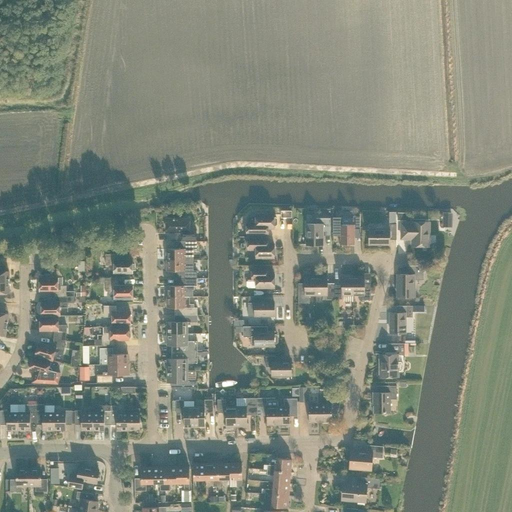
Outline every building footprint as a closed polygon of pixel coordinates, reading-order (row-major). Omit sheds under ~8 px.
[(406,221),(406,213),(397,213),(397,221),(406,221)] [(452,213),(442,213),(442,227),(452,227),(452,213)] [(181,215),(172,215),(172,218),(166,218),(166,233),(182,233),(182,240),(196,240),(196,229),(190,228),(190,218),(181,218),(181,215)] [(274,215),(255,215),(255,223),(246,223),(246,235),(268,234),(268,228),(274,228),(274,226),(275,226),(276,225),(276,219),(275,218),(274,218),(274,215)] [(360,229),(360,216),(353,216),(353,225),(342,225),(342,218),(332,218),(333,236),(341,236),(341,244),(353,244),(353,229),(360,229)] [(330,236),(330,218),(316,218),(316,225),(306,225),(306,245),(322,245),(322,236),(330,236)] [(412,246),(428,247),(429,222),(413,222),(413,224),(402,224),(401,238),(412,239),(412,246)] [(389,240),(396,240),(396,224),(389,224),(389,230),(369,230),(369,244),(389,244),(389,240)] [(274,258),(274,245),(268,245),(268,238),(247,239),(247,250),(256,250),(256,258),(274,258)] [(193,249),(197,249),(197,241),(179,241),(179,249),(166,249),(166,260),(193,260),(193,249)] [(114,273),(132,273),(132,260),(118,260),(118,254),(106,254),(106,265),(114,265),(114,273)] [(179,278),(197,278),(197,271),(193,271),(193,260),(166,260),(167,271),(179,271),(179,278)] [(0,282),(9,283),(9,271),(3,271),(3,265),(0,264),(0,282)] [(423,272),(425,272),(425,265),(409,265),(409,275),(398,275),(398,297),(414,297),(414,280),(423,280),(423,272)] [(274,288),(274,274),(268,274),(267,268),(263,268),(251,268),(251,280),(248,280),(247,281),(247,287),(248,288),(256,288),(274,288)] [(309,295),(316,295),(316,277),(304,277),(304,283),(298,283),(298,303),(309,303),(309,295)] [(327,277),(316,277),(316,295),(322,295),(322,300),(334,300),(334,298),(335,283),(327,283),(327,277)] [(343,302),(353,302),(353,295),(353,277),(341,277),(341,283),(335,283),(334,298),(342,298),(342,295),(343,295),(343,302)] [(353,295),(359,295),(359,300),(371,300),(371,283),(364,283),(364,277),(353,277),(353,295)] [(66,297),(66,296),(74,296),(74,291),(66,291),(66,286),(57,286),(57,278),(39,278),(39,291),(54,291),(54,297),(56,297),(66,297)] [(167,286),(167,297),(189,297),(192,297),(192,290),(194,290),(194,286),(197,286),(197,278),(179,278),(179,286),(167,286)] [(114,299),(132,299),(132,286),(118,286),(118,280),(106,280),(106,291),(114,291),(114,299)] [(0,293),(9,293),(9,283),(0,282),(0,293)] [(74,302),(74,296),(66,296),(66,297),(56,297),(56,302),(41,303),(41,316),(59,315),(59,308),(68,307),(68,302),(74,302)] [(254,315),(274,315),(274,303),(262,303),(262,296),(248,297),(248,307),(254,307),(254,315)] [(197,308),(194,308),(194,304),(189,304),(189,297),(167,297),(167,308),(179,308),(179,315),(197,315),(197,308)] [(112,325),(130,325),(130,312),(116,312),(116,306),(104,306),(104,317),(112,317),(112,325)] [(405,317),(412,317),(412,312),(412,306),(397,306),(397,313),(390,313),(390,333),(405,333),(405,317)] [(0,324),(7,325),(8,314),(0,312),(0,324)] [(197,322),(197,315),(179,315),(179,322),(167,322),(167,334),(187,334),(187,322),(197,322)] [(58,325),(58,317),(40,318),(40,331),(54,330),(53,339),(65,340),(66,330),(66,325),(58,325)] [(243,337),(252,337),(252,346),(274,345),(274,343),(276,343),(277,342),(277,336),(276,335),(274,335),(274,333),(262,333),(262,326),(243,327),(243,337)] [(114,340),(129,340),(129,338),(130,337),(130,334),(129,333),(129,327),(103,327),(103,335),(102,335),(102,340),(94,340),(94,346),(114,346),(114,340)] [(179,345),(179,352),(197,352),(197,341),(187,341),(187,334),(167,334),(167,336),(164,336),(164,344),(167,344),(167,345),(179,345)] [(52,361),(54,355),(59,355),(62,355),(64,350),(65,340),(53,339),(52,347),(38,343),(35,356),(52,361)] [(397,376),(397,372),(400,372),(402,369),(402,364),(400,362),(397,362),(397,355),(407,355),(407,344),(404,344),(388,344),(388,351),(386,350),(380,355),(380,369),(379,371),(379,375),(380,376),(380,377),(390,377),(391,378),(395,378),(397,376)] [(100,365),(108,365),(128,364),(128,354),(113,354),(113,348),(100,348),(100,354),(100,365)] [(197,363),(197,352),(179,352),(179,359),(167,359),(167,361),(164,362),(164,368),(167,369),(167,371),(187,371),(187,363),(197,363)] [(271,367),(271,375),(291,375),(291,362),(279,363),(279,356),(265,356),(265,367),(271,367)] [(29,370),(35,371),(31,382),(40,382),(57,383),(60,373),(48,370),(50,362),(33,357),(29,370)] [(113,375),(128,375),(128,364),(108,365),(108,372),(103,372),(103,375),(97,375),(97,383),(113,383),(113,375)] [(89,367),(79,367),(80,380),(89,380),(89,367)] [(187,381),(187,371),(167,371),(167,382),(171,382),(171,389),(197,389),(197,381),(187,381)] [(390,399),(397,399),(396,386),(376,386),(376,393),(373,393),(373,405),(374,405),(374,413),(390,413),(390,399)] [(330,404),(320,404),(320,422),(332,422),(331,411),(338,411),(339,411),(341,397),(330,397),(330,404)] [(236,427),(247,426),(247,415),(257,415),(257,398),(246,398),(247,406),(236,407),(236,427)] [(267,425),(278,425),(278,406),(278,401),(266,401),(266,398),(257,398),(257,415),(266,415),(267,425)] [(226,427),(236,427),(236,407),(226,407),(225,399),(217,400),(217,413),(223,413),(223,414),(224,415),(226,415),(226,427)] [(278,425),(290,424),(289,416),(297,416),(297,399),(284,399),(284,406),(278,406),(278,425)] [(184,427),(195,427),(194,407),(184,407),(184,400),(176,400),(176,413),(181,413),(181,414),(182,416),(184,416),(184,427)] [(213,413),(213,400),(204,400),(204,407),(194,407),(195,427),(205,427),(205,413),(213,413)] [(25,412),(18,412),(18,430),(30,430),(30,424),(36,425),(36,404),(36,401),(28,401),(28,404),(25,404),(25,412)] [(42,430),(54,430),(54,412),(45,412),(45,404),(36,404),(36,425),(42,425),(42,430)] [(308,422),(320,422),(320,404),(308,404),(308,422)] [(99,413),(93,412),(93,430),(104,430),(104,425),(110,425),(110,406),(99,406),(99,413)] [(116,430),(128,430),(128,413),(117,413),(117,406),(110,406),(110,425),(116,425),(116,430)] [(135,413),(128,413),(128,430),(140,431),(140,413),(140,408),(135,408),(135,413)] [(7,430),(18,430),(18,412),(7,412),(7,410),(1,410),(1,424),(7,424),(7,430)] [(65,412),(54,412),(54,430),(66,430),(66,425),(72,425),(72,424),(75,424),(75,411),(72,411),(72,410),(65,410),(65,412)] [(93,412),(81,412),(81,410),(75,410),(75,411),(75,424),(75,425),(81,425),(81,430),(93,430),(93,412)] [(349,468),(371,470),(372,457),(382,458),(383,446),(367,445),(367,452),(350,451),(349,468)] [(267,465),(267,470),(290,472),(291,460),(275,458),(274,465),(267,465)] [(198,480),(206,480),(205,463),(193,463),(193,487),(199,487),(198,480)] [(213,487),(218,487),(217,463),(205,463),(206,480),(213,480),(213,487)] [(218,487),(222,487),(222,479),(229,479),(229,463),(217,463),(218,487)] [(237,486),(242,486),(242,463),(229,463),(229,479),(236,479),(237,486)] [(79,467),(78,475),(70,474),(68,487),(82,489),(83,481),(96,484),(99,470),(79,467)] [(153,483),(153,467),(140,467),(140,478),(134,478),(135,491),(146,491),(146,483),(153,483)] [(160,483),(160,490),(165,490),(165,467),(153,467),(153,483),(160,483)] [(170,490),(170,483),(177,483),(177,467),(165,467),(165,490),(170,490)] [(188,490),(189,490),(189,467),(177,467),(177,483),(184,483),(184,490),(184,494),(188,494),(188,490)] [(22,486),(28,486),(28,468),(16,468),(16,479),(10,479),(10,491),(22,491),(22,486)] [(41,468),(28,468),(28,486),(35,486),(35,491),(47,491),(47,479),(41,479),(41,468)] [(290,472),(267,470),(266,475),(274,475),(273,482),(289,484),(290,472)] [(367,488),(379,489),(380,479),(361,477),(361,484),(343,482),(341,500),(365,502),(367,488)] [(261,493),(265,494),(288,496),(289,484),(273,482),(272,489),(265,489),(262,488),(261,493)] [(79,503),(78,510),(92,511),(96,511),(98,501),(92,500),(93,494),(77,491),(75,503),(79,503)] [(288,496),(265,494),(264,499),(272,499),(271,506),(287,508),(288,496)] [(191,511),(191,503),(181,503),(181,511),(191,511)]
